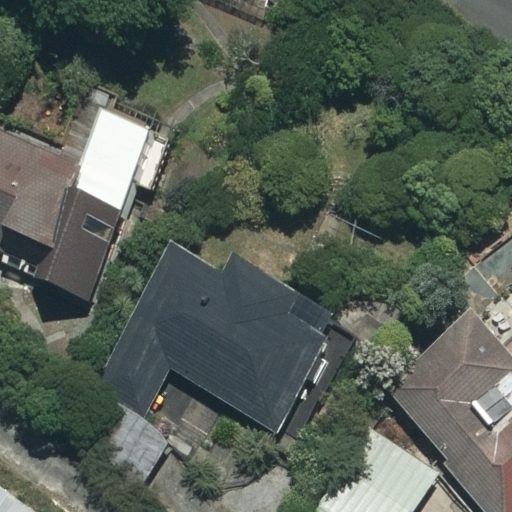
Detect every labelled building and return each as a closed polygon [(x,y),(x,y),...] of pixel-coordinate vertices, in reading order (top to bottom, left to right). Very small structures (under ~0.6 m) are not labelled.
[(39,286),(90,307),(136,192),(150,198),(167,154),(153,149),(157,139),(106,119),(85,171),(0,136),(0,243),(3,235),(51,255),(39,286)] [(224,280),(180,253),(68,433),(148,483),(172,445),(191,456),(223,405),(272,435),(338,330),(233,265),(224,280)] [(511,511),(511,359),(479,318),(386,391),(481,511),(511,511)] [(411,511),(434,477),(369,436),(321,511),(411,511)] [(28,511),(0,491),(0,511),(28,511)]
